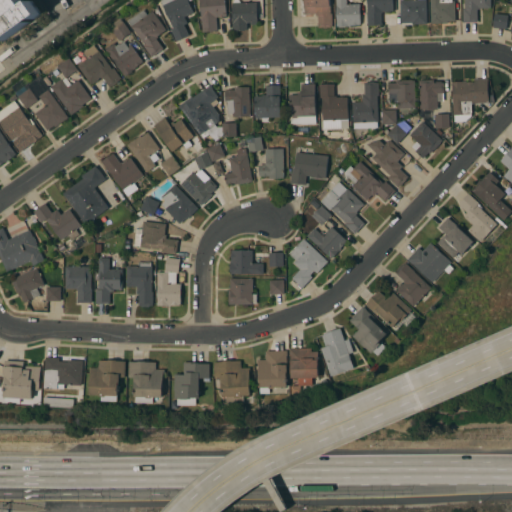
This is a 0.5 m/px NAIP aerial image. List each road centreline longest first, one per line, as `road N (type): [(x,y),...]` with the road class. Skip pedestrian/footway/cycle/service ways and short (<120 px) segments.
road 1 (residential): [(511,61),(497,53),(207,62),(0,202)]
road 2 (motorway): [(511,341),(252,457),(181,511)]
road 3 (motorway): [(205,511),(289,455),(511,357)]
road 4 (residential): [(329,307),(204,336),(3,325),(0,318)]
road 5 (motorway): [(511,471),(182,472)]
road 6 (residential): [(511,105),(329,307)]
road 7 (motorway): [(182,472),(0,472)]
road 8 (residential): [(275,219),(246,221),(206,242),(204,336)]
